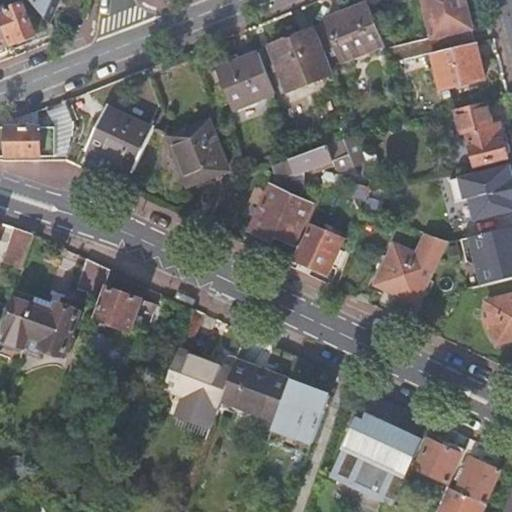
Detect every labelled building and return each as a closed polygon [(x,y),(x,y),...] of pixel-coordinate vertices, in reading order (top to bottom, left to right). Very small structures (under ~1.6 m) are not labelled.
[(60,0),(30,0),(51,22),(60,0)] [(425,0),(435,37),(388,49),(393,63),(434,53),(473,44),(469,29),(474,28),(467,0),(425,0)] [(9,12),(0,15),(0,16),(11,44),(37,34),(25,2),(8,8),(9,12)] [(386,45),(370,3),(328,19),(345,61),(386,45)] [(0,48),(11,44),(0,16),(0,48)] [(333,74),(315,29),(271,46),(288,91),(333,74)] [(478,42),(473,44),(434,53),(443,90),(487,79),(478,42)] [(276,93),(259,52),(218,68),(234,108),(276,93)] [(490,101),(459,109),(465,133),(469,132),(477,164),(510,156),(509,154),(511,150),(511,149),(510,142),(506,140),(502,124),(496,125),(490,101)] [(46,157),(75,156),(73,105),(44,106),(46,157)] [(136,170),(155,129),(108,107),(89,147),(136,170)] [(209,122),(172,136),(191,185),(228,171),(209,122)] [(42,126),(8,126),(9,156),(43,156),(42,126)] [(328,144),(300,155),(291,158),(293,162),(288,164),(292,173),(296,171),(297,172),(334,158),(328,144)] [(511,165),(480,173),(488,206),(511,200),(511,165)] [(296,243),(314,203),(272,185),(252,229),(271,238),(274,233),(281,237),(296,243)] [(511,224),(470,234),(482,284),(511,276),(511,224)] [(35,234),(19,229),(8,262),(19,266),(17,270),(22,272),(35,234)] [(396,245),(377,284),(419,303),(425,290),(430,293),(436,282),(430,279),(437,264),(447,241),(429,234),(419,255),(396,245)] [(306,235),(296,259),(330,274),(338,254),(325,248),(329,237),(323,235),(321,240),(306,235)] [(112,270),(97,263),(85,294),(102,299),(106,286),(112,270)] [(106,286),(102,299),(78,367),(93,373),(107,336),(99,333),(104,321),(133,331),(135,325),(150,330),(159,305),(106,286)] [(492,318),(486,320),(489,331),(495,329),(499,343),(511,340),(511,295),(488,302),(492,318)] [(11,303),(6,319),(11,320),(5,339),(41,353),(43,346),(66,354),(81,312),(35,297),(33,303),(19,298),(17,305),(11,303)] [(235,370),(181,347),(168,382),(167,384),(188,393),(183,405),(217,419),(221,407),(222,404),(235,370)] [(238,360),(235,370),(222,404),(221,407),(235,412),(238,404),(278,419),(292,381),(238,360)] [(278,419),(271,438),(304,451),(308,440),(313,442),(332,395),(330,394),(293,379),(292,381),(278,419)] [(217,419),(183,405),(180,414),(214,428),(217,419)] [(394,502),(424,438),(368,412),(365,419),(358,416),(345,444),(348,446),(335,474),(394,502)] [(416,467),(451,483),(466,449),(451,442),(449,447),(429,438),(416,467)] [(449,487),(438,511),(483,511),(487,504),(502,471),(474,458),(459,491),(449,487)]
